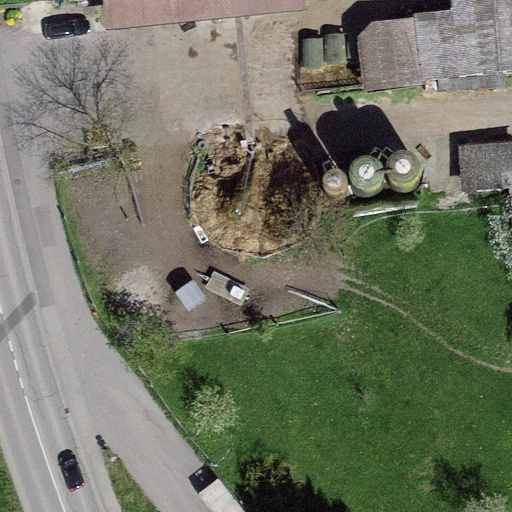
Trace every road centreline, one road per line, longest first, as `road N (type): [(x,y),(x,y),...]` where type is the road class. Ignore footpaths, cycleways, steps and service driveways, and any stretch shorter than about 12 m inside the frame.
road 1 (track): [(189,511),(127,439),(14,360)]
road 2 (primary): [(67,511),(14,360)]
